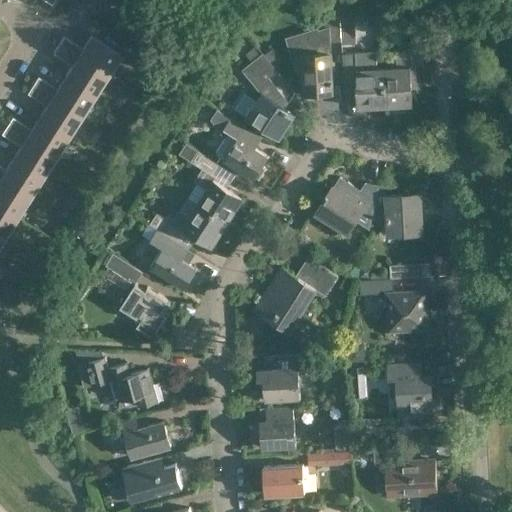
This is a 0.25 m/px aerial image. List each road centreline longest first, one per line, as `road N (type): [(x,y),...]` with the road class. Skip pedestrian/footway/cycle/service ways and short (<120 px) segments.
road 1 (residential): [(220,511),(213,302),(329,138),(440,138)]
road 2 (residential): [(477,511),(475,463),(456,410),(453,179),(440,138)]
road 3 (residential): [(440,138),(443,4)]
